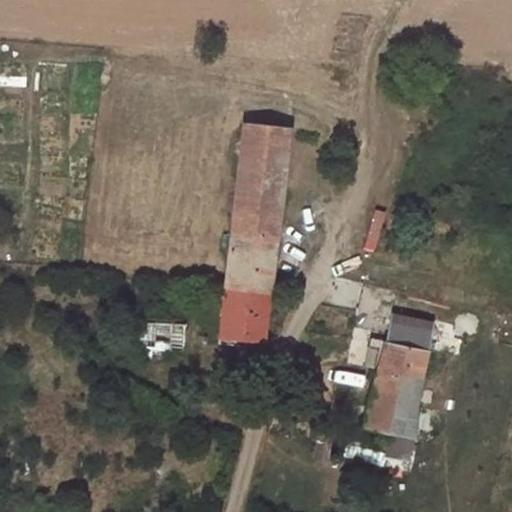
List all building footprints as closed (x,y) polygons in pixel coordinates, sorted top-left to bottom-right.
[(227,293),(272,297),(291,129),(245,125),(227,293)] [(365,268),(364,280),(389,283),(390,271),(365,268)] [(227,293),(222,334),(249,336),(247,352),(265,353),(272,297),(227,293)] [(353,344),(358,317),(337,313),(332,340),(353,344)] [(386,344),(428,349),(432,323),(392,316),(386,344)] [(186,353),(186,320),(146,320),(145,361),(164,361),(164,353),(186,353)] [(386,460),(409,465),(411,462),(420,399),(428,349),(386,344),(366,429),(392,435),(386,460)] [(314,420),(280,417),(274,438),(311,442),(314,420)]
